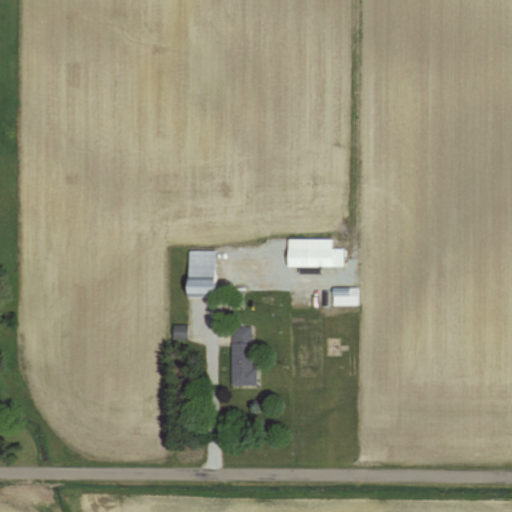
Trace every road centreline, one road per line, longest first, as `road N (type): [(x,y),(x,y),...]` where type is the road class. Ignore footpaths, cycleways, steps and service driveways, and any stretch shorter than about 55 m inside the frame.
road 1 (residential): [(511,475),(0,470)]
road 2 (track): [(257,236),(321,232),(353,197),(353,0)]
